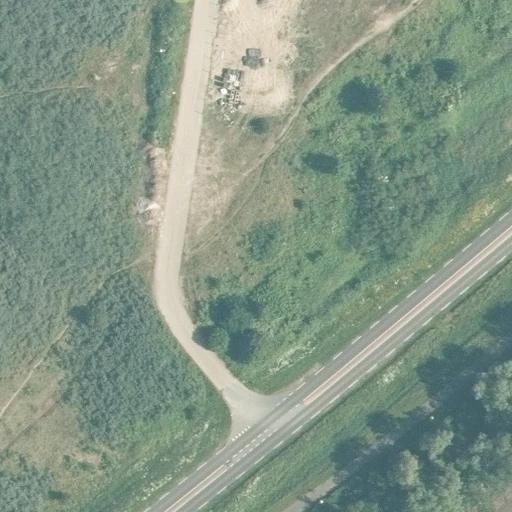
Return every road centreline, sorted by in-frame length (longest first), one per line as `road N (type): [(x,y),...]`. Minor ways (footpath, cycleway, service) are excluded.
road 1 (secondary): [(511,201),(136,511)]
road 2 (secondary): [(165,511),(511,227)]
